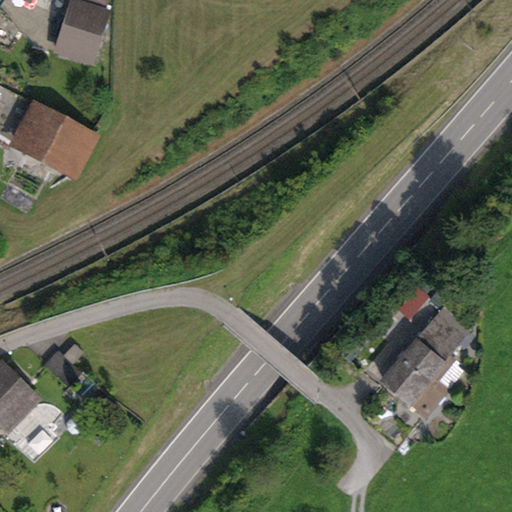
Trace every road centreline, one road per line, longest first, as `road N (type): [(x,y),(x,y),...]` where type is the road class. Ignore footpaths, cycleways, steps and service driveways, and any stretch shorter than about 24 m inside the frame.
road 1 (primary): [(511,77),(139,511)]
road 2 (residential): [(0,347),(124,305),(210,300),(381,451),(360,478)]
